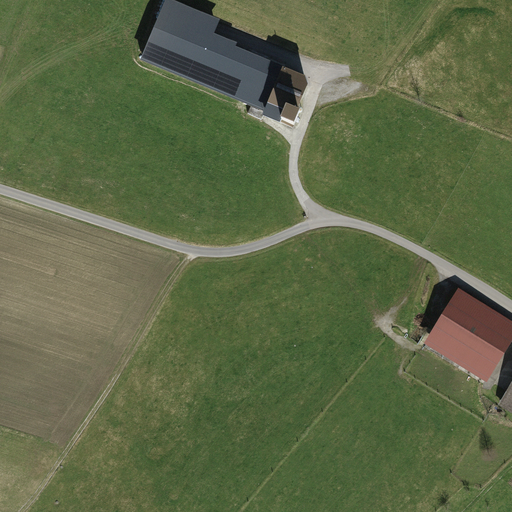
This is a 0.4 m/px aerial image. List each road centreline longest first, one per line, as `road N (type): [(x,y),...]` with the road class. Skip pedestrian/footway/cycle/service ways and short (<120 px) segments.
road 1 (unclassified): [(511,309),(363,225),(326,221),(256,246),(182,249),(0,189)]
road 2 (track): [(198,250),(179,267),(118,375),(22,511)]
road 3 (track): [(326,221),(294,176),(295,148),(320,77),(224,32)]
